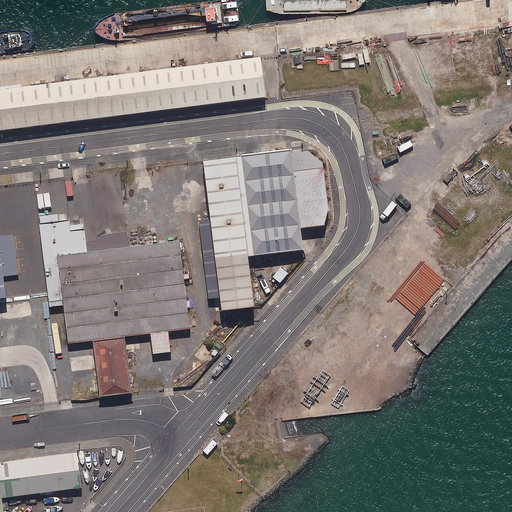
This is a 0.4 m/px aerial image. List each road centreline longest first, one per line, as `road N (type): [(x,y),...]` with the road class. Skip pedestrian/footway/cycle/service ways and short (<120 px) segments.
road 1 (tertiary): [(0,154),(263,121),(313,123),(342,144),(356,202),(340,250),(204,409)]
road 2 (unclassified): [(0,430),(204,409)]
road 3 (tertiary): [(204,409),(117,511)]
